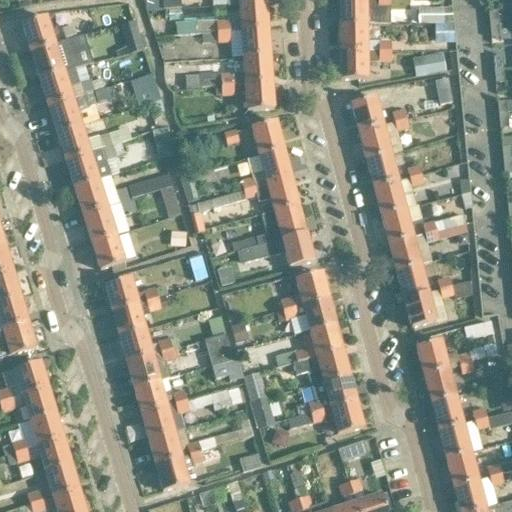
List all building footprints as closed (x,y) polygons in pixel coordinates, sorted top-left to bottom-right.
[(180,9),(179,0),(161,0),(163,10),(180,9)] [(417,0),(390,0),(339,1),(339,28),(366,27),(390,26),(390,11),(419,10),(418,0),(417,0)] [(265,4),(239,6),(240,20),(241,33),(267,31),(265,4)] [(423,25),(443,25),(443,10),(422,10),(423,25)] [(181,20),(180,11),(168,12),(169,21),(181,20)] [(498,25),(497,12),(488,13),(489,26),(498,25)] [(40,20),(21,26),(30,54),(52,47),(48,34),(43,19),(40,20)] [(214,22),(175,25),(176,38),(195,37),(196,35),(216,35),(228,34),(241,33),(240,20),(214,22)] [(500,38),(498,25),(489,26),(490,39),(500,38)] [(72,26),(61,30),(65,43),(76,39),(72,26)] [(453,26),(438,27),(439,43),(445,43),(453,42),(453,26)] [(366,27),(339,28),(339,54),(389,54),(389,44),(367,44),(366,27)] [(241,33),(228,34),(229,44),(241,43),(243,59),(269,57),(267,31),(241,33)] [(228,34),(216,35),(217,45),(229,44),(228,34)] [(52,47),(30,54),(39,81),(61,74),(78,68),(74,53),(87,49),(83,37),(76,39),(65,43),(52,47)] [(137,39),(130,42),(134,53),(141,51),(137,39)] [(389,54),(339,54),(340,82),(360,81),(367,81),(367,65),(390,65),(389,54)] [(444,56),(422,60),(425,77),(447,73),(444,56)] [(213,76),(185,78),(186,90),(214,87),(232,87),(245,86),(271,84),(269,57),(243,59),(244,76),(213,78),(213,76)] [(501,57),(492,58),(494,72),(503,71),(501,57)] [(504,84),(503,71),(494,72),(495,85),(504,84)] [(61,74),(39,81),(47,108),(70,101),(61,74)] [(158,103),(149,76),(128,82),(137,110),(158,103)] [(89,82),(78,85),(82,97),(93,94),(89,82)] [(271,84),(245,86),(247,113),(253,112),(273,111),(271,84)] [(232,87),(214,87),(215,99),(233,97),(232,87)] [(70,101),(47,108),(56,135),(78,128),(95,122),(91,110),(97,108),(93,94),(82,97),(70,101)] [(370,100),(350,105),(358,134),(382,128),(374,99),(370,100)] [(507,116),(506,103),(497,104),(498,117),(507,116)] [(395,125),(406,122),(404,112),(392,115),(395,125)] [(499,130),(508,129),(507,116),(498,117),(499,130)] [(406,122),(395,125),(397,134),(409,131),(406,122)] [(256,128),(251,129),(258,158),(283,151),(275,123),(256,128)] [(78,128),(56,135),(65,162),(112,147),(108,136),(83,144),(78,128)] [(382,128),(358,134),(366,162),(390,156),(382,128)] [(158,161),(173,157),(167,130),(152,134),(158,161)] [(238,145),(235,133),(223,136),(226,148),(238,145)] [(112,147),(65,162),(73,190),(110,178),(104,160),(128,153),(125,143),(122,144),(112,147)] [(511,161),(510,148),(501,149),(502,162),(511,161)] [(251,180),(239,183),(241,192),(290,179),(283,151),(258,158),(246,162),(251,180)] [(390,156),(366,162),(373,190),(397,183),(390,156)] [(504,175),(511,174),(511,165),(511,161),(502,162),(504,175)] [(418,169),(407,171),(409,180),(420,177),(418,169)] [(420,177),(409,180),(412,190),(422,187),(422,185),(420,177)] [(110,178),(73,190),(82,217),(128,202),(125,192),(115,195),(110,178)] [(187,206),(200,202),(192,178),(180,182),(187,206)] [(216,202),(198,206),(201,215),(256,200),(257,204),(270,201),(273,214),(298,207),(290,179),(241,192),(215,199),(216,202)] [(397,183),(373,190),(381,218),(405,211),(397,183)] [(139,187),(128,191),(132,201),(137,199),(142,198),(139,187)] [(172,189),(160,192),(162,202),(175,198),(172,189)] [(128,202),(82,217),(91,244),(113,237),(128,232),(124,218),(132,215),(128,202)] [(265,237),(239,244),(241,252),(281,242),(305,235),(298,207),(273,214),(277,227),(264,231),(265,237)] [(405,211),(381,218),(383,228),(388,245),(412,240),(424,236),(464,225),(465,225),(462,215),(422,226),(417,208),(405,211)] [(464,225),(424,236),(427,245),(466,234),(464,225)] [(170,248),(184,249),(185,234),(171,233),(170,248)] [(241,252),(240,253),(243,266),(284,255),(288,270),(294,269),(313,264),(305,235),(281,242),(241,252)] [(113,237),(91,244),(100,272),(119,266),(122,265),(113,237)] [(412,240),(388,245),(396,273),(420,267),(412,240)] [(0,276),(12,273),(4,248),(0,248),(0,276)] [(200,257),(189,260),(192,272),(203,269),(200,257)] [(420,267),(396,273),(403,301),(427,295),(420,267)] [(12,273),(0,276),(0,304),(20,299),(12,273)] [(298,298),(279,303),(282,313),(328,300),(321,274),(302,279),(294,282),(298,298)] [(439,291),(469,283),(468,275),(448,280),(436,283),(439,291)] [(112,313),(137,306),(129,280),(104,287),(112,313)] [(441,300),(453,297),(454,302),(471,298),(469,283),(439,291),(441,300)] [(172,286),(142,295),(144,304),(157,301),(175,296),(172,286)] [(427,295),(403,301),(411,330),(435,323),(430,304),(427,295)] [(20,299),(0,304),(0,325),(2,332),(27,324),(20,299)] [(328,300),(282,313),(285,322),(297,319),(303,317),(308,334),(335,326),(328,300)] [(144,332),(139,316),(160,310),(157,301),(144,304),(137,306),(112,313),(119,339),(144,332)] [(0,332),(0,360),(16,356),(35,350),(30,333),(27,324),(2,332),(0,332)] [(462,330),(464,340),(492,335),(490,325),(462,330)] [(335,326),(308,334),(315,360),(342,352),(335,327),(335,326)] [(168,341),(148,347),(144,332),(119,339),(127,367),(172,353),(168,341)] [(224,336),(204,342),(212,369),(232,363),(224,336)] [(448,371),(445,361),(440,342),(416,349),(423,377),(448,371)] [(294,353),(274,359),(276,369),(292,364),(292,366),(307,362),(304,352),(294,355),(294,353)] [(307,362),(292,366),(296,377),(307,374),(311,389),(349,379),(349,378),(342,353),(342,352),(315,360),(307,362)] [(159,385),(158,383),(168,380),(164,365),(174,363),(172,353),(127,367),(134,392),(159,385)] [(468,356),(457,359),(459,367),(470,364),(470,363),(468,356)] [(18,387),(0,392),(0,403),(10,401),(21,397),(47,390),(39,363),(20,369),(13,371),(18,387)] [(470,364),(459,367),(461,376),(473,373),(470,364)] [(431,405),(455,399),(448,371),(423,377),(431,405)] [(250,405),(267,401),(260,374),(242,379),(250,405)] [(310,415),(287,421),(287,422),(356,403),(349,379),(311,389),(315,403),(307,405),(310,415)] [(165,409),(165,408),(159,385),(134,392),(141,416),(165,409)] [(47,390),(21,397),(29,423),(55,415),(47,390)] [(179,416),(212,406),(214,413),(230,409),(225,392),(185,403),(176,406),(165,409),(141,416),(148,441),(183,431),(179,416)] [(185,403),(182,393),(173,395),(176,406),(185,403)] [(438,433),(463,427),(455,399),(431,405),(438,433)] [(10,401),(0,403),(0,407),(2,415),(13,412),(10,401)] [(267,401),(250,405),(257,431),(274,426),(267,401)] [(473,424),(507,414),(510,413),(506,401),(482,408),(483,413),(471,416),(473,424)] [(356,403),(287,422),(287,423),(290,432),(320,424),(321,426),(332,423),(336,437),(344,435),(363,430),(356,404),(356,403)] [(476,432),(487,429),(510,423),(507,414),(473,424),(476,432)] [(55,415),(29,423),(37,449),(63,441),(55,415)] [(190,459),(223,449),(222,446),(251,438),(247,422),(239,425),(241,431),(187,446),(183,431),(148,441),(155,469),(180,462),(180,460),(189,457),(190,459)] [(446,461),(470,455),(463,427),(438,433),(446,461)] [(25,452),(14,456),(17,467),(28,464),(28,463),(40,459),(44,474),(70,466),(63,441),(37,449),(25,453),(25,452)] [(14,456),(25,452),(22,442),(11,445),(14,456)] [(369,463),(363,445),(362,442),(336,451),(341,465),(352,461),(354,468),(369,463)] [(192,467),(220,459),(221,459),(220,454),(224,453),(223,449),(190,459),(192,467)] [(453,490),(478,483),(470,455),(446,461),(453,490)] [(239,460),(242,474),(260,469),(257,456),(239,460)] [(162,493),(182,488),(187,486),(180,462),(155,469),(162,493)] [(489,481),(499,478),(498,475),(511,472),(511,463),(487,469),(489,481)] [(70,466),(44,474),(52,500),(78,491),(70,466)] [(499,478),(489,481),(491,488),(501,486),(499,478)] [(358,482),(348,485),(352,496),(355,504),(357,511),(385,511),(381,496),(364,501),(358,482)] [(480,511),(485,511),(485,510),(478,483),(453,490),(459,511),(480,511)] [(348,485),(339,488),(342,499),(352,496),(348,485)] [(84,511),(78,491),(52,500),(55,511),(84,511)] [(37,492),(24,497),(27,507),(41,503),(37,492)] [(308,498),(298,502),(301,511),(329,511),(327,504),(311,509),(308,498)] [(301,511),(298,502),(288,505),(289,511),(301,511)] [(511,511),(511,502),(485,510),(485,511),(480,511),(511,511)] [(43,511),(41,503),(27,507),(28,511),(43,511)]
